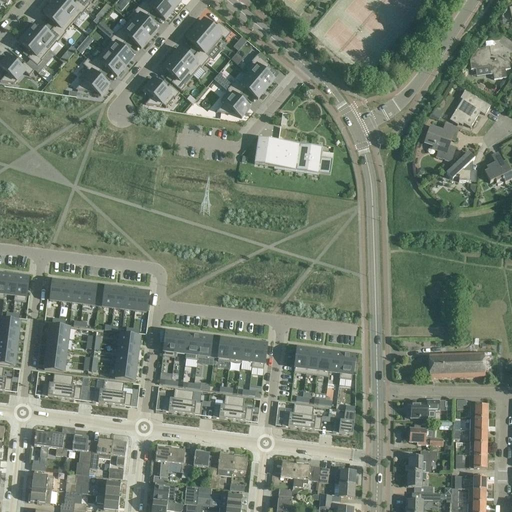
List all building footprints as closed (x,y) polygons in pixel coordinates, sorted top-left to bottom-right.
[(64,0),(57,0),(52,6),(73,24),(81,15),(82,16),(86,11),(76,2),(72,7),(64,0)] [(78,0),(76,2),(86,11),(90,5),(89,5),(93,0),(78,0)] [(144,2),(139,7),(149,15),(153,11),(165,21),(173,12),(159,0),(146,0),(145,3),(144,2)] [(159,0),(173,12),(181,2),(178,0),(159,0)] [(52,6),(44,15),(56,26),(52,30),(62,39),(66,34),(65,33),(73,24),(52,6)] [(134,15),(128,22),(149,40),(157,31),(145,20),(149,15),(139,7),(135,12),(136,13),(134,15)] [(101,12),(95,19),(96,19),(100,23),(106,17),(101,12)] [(204,21),(196,31),(215,47),(222,38),(225,41),(231,35),(231,34),(227,31),(218,23),(213,30),(204,21)] [(119,30),(115,35),(125,44),(129,39),(141,49),(149,40),(128,22),(120,31),(119,30)] [(100,23),(96,28),(101,32),(105,27),(100,23)] [(28,34),(49,52),(56,43),(57,44),(62,39),(52,30),(48,35),(36,25),(28,34)] [(195,32),(187,40),(200,51),(196,55),(206,64),(210,59),(207,56),(215,47),(196,31),(195,32)] [(28,34),(20,44),(32,54),(28,59),(31,62),(37,67),(41,63),(42,62),(41,61),(49,52),(28,34)] [(112,41),(104,50),(125,68),(133,59),(121,48),(125,44),(115,35),(111,41),(112,41)] [(88,37),(76,51),(81,55),(93,41),(88,37)] [(491,58),(489,48),(478,50),(469,61),(471,71),(489,68),(490,75),(493,75),(494,81),(506,79),(505,71),(510,70),(509,62),(505,62),(497,57),(494,60),(494,61),(491,58)] [(87,60),(101,72),(105,67),(117,78),(125,68),(104,50),(96,59),(95,58),(91,63),(87,60)] [(180,50),(171,59),(192,77),(200,68),(201,69),(206,64),(196,55),(192,60),(180,50)] [(64,56),(60,61),(65,65),(69,60),(64,56)] [(252,64),(245,73),(266,91),(271,84),(274,81),(264,73),(269,67),(257,56),(251,63),(252,64)] [(8,58),(0,66),(0,68),(7,74),(0,82),(14,85),(25,73),(29,77),(34,71),(24,63),(20,68),(8,58)] [(171,59),(163,69),(176,79),(171,84),(181,92),(186,87),(185,86),(187,84),(192,78),(192,77),(171,59)] [(83,82),(76,91),(84,92),(91,93),(93,90),(100,97),(109,87),(97,77),(100,73),(101,72),(87,60),(83,66),(87,70),(79,79),(83,82)] [(236,81),(232,86),(242,94),(245,90),(258,100),(266,91),(245,73),(244,73),(248,76),(241,85),(236,81)] [(219,75),(214,80),(227,91),(228,92),(220,102),(224,105),(217,113),(221,114),(231,115),(233,113),(241,119),(246,113),(250,110),(238,99),(239,98),(242,94),(232,86),(219,75)] [(153,80),(145,90),(153,97),(145,106),(160,108),(162,105),(166,108),(174,99),(175,100),(179,94),(170,86),(165,91),(153,80)] [(455,111),(449,121),(457,126),(458,124),(462,126),(463,125),(470,129),(478,116),(476,114),(478,112),(485,116),(490,107),(485,104),(464,92),(460,99),(465,102),(458,113),(455,111)] [(190,97),(187,100),(192,105),(194,104),(196,102),(190,97)] [(451,136),(431,129),(426,144),(435,147),(435,145),(440,147),(436,158),(450,163),(455,149),(447,147),(451,136)] [(322,149),(258,139),(254,165),(330,176),(332,161),(321,159),(322,149)] [(474,160),(468,154),(446,175),(452,181),(455,179),(459,179),(459,183),(470,183),(470,164),(474,160)] [(511,180),(511,176),(505,163),(494,168),(492,165),(486,168),(488,171),(484,173),(490,184),(495,182),(496,184),(502,181),(502,182),(503,181),(504,184),(511,180)] [(7,275),(4,301),(4,299),(5,296),(14,297),(14,299),(14,302),(18,276),(17,276),(17,277),(17,278),(12,277),(12,276),(7,275)] [(18,276),(14,302),(23,303),(26,304),(28,288),(28,283),(29,279),(23,278),(23,277),(18,277),(18,276)] [(64,282),(58,281),(58,283),(52,282),(50,302),(61,303),(64,282)] [(74,283),(69,283),(69,284),(64,284),(64,282),(61,303),(72,305),(74,283)] [(79,286),(75,285),(75,283),(74,283),(72,305),(82,306),(85,285),(79,284),(79,286)] [(100,290),(96,290),(96,288),(86,286),(86,285),(85,285),(82,306),(98,308),(100,290)] [(105,289),(104,291),(100,290),(98,308),(113,310),(116,289),(115,289),(115,290),(105,289)] [(122,291),(122,289),(116,289),(113,310),(124,311),(127,290),(126,290),(126,291),(122,291)] [(127,290),(124,311),(135,312),(138,291),(137,291),(137,293),(132,292),(133,291),(127,290)] [(138,291),(135,312),(146,314),(149,294),(143,294),(143,292),(138,291)] [(0,332),(19,335),(20,323),(6,322),(3,321),(0,321),(0,323),(0,332)] [(50,327),(48,338),(68,341),(69,330),(50,327)] [(0,343),(17,345),(19,335),(0,332),(0,343)] [(178,335),(178,333),(171,332),(171,334),(166,333),(163,353),(175,354),(178,335)] [(189,336),(190,335),(183,334),(182,335),(178,335),(175,354),(186,356),(189,336)] [(200,338),(201,338),(201,336),(194,335),(194,337),(189,336),(186,356),(198,357),(200,338)] [(120,336),(119,347),(138,350),(140,339),(120,336)] [(48,338),(47,349),(66,352),(68,341),(48,338)] [(209,359),(214,359),(216,342),(211,341),(211,339),(201,338),(200,338),(198,357),(209,359)] [(221,343),(216,342),(214,359),(230,361),(232,342),(221,340),(221,343)] [(243,343),(239,342),(239,341),(232,340),(232,342),(230,361),(241,363),(244,343),(243,343)] [(244,343),(241,363),(252,364),(255,345),(254,344),(250,344),(250,342),(243,341),(243,343),(244,343)] [(0,343),(0,354),(16,356),(17,345),(0,343)] [(255,345),(252,364),(264,366),(267,346),(261,345),(261,344),(255,343),(254,344),(255,345)] [(119,347),(117,358),(137,361),(138,350),(119,347)] [(47,349),(46,360),(65,363),(66,352),(47,349)] [(309,351),(308,351),(297,350),(294,369),(306,371),(309,351)] [(309,351),(306,371),(318,372),(320,353),(319,353),(315,352),(315,351),(308,350),(308,351),(309,351)] [(320,353),(318,372),(329,374),(331,354),(326,354),(327,352),(320,351),(319,353),(320,353)] [(331,354),(329,374),(340,375),(343,356),(342,356),(338,355),(338,353),(331,353),(331,354)] [(0,365),(4,366),(14,367),(16,356),(0,354),(0,365)] [(343,356),(340,375),(352,377),(354,357),(349,356),(349,355),(342,354),(342,356),(343,356)] [(492,378),(491,354),(429,356),(430,380),(492,378)] [(117,358),(116,369),(136,371),(137,361),(117,358)] [(46,360),(44,371),(64,374),(65,363),(46,360)] [(4,369),(0,368),(0,392),(4,393),(5,392),(11,393),(12,383),(18,384),(19,379),(12,378),(12,381),(3,379),(4,369)] [(116,369),(115,380),(134,383),(136,371),(116,369)] [(63,377),(54,375),(53,386),(43,385),(44,382),(37,382),(37,387),(43,387),(41,397),(61,400),(63,377)] [(73,378),(63,377),(61,400),(74,401),(80,402),(81,392),(87,393),(88,388),(81,387),(81,389),(72,388),(73,378)] [(103,392),(94,391),(94,389),(88,388),(87,393),(93,394),(92,404),(111,406),(114,383),(104,382),(103,392)] [(132,396),(122,395),(124,384),(114,383),(111,406),(124,408),(124,407),(130,408),(132,399),(138,399),(139,391),(132,390),(132,396)] [(181,415),(184,392),(174,391),(173,401),(164,400),(164,394),(158,394),(157,402),(163,403),(162,413),(181,415)] [(181,415),(194,417),(194,416),(200,417),(201,407),(208,408),(208,403),(202,402),(202,405),(192,403),(194,393),(184,392),(181,415)] [(235,398),(225,397),(224,407),(214,406),(215,404),(208,403),(208,408),(214,409),(212,419),(232,421),(235,398)] [(232,421),(245,423),(245,422),(251,423),(252,414),(258,415),(259,410),(252,409),(252,411),(243,410),(244,399),(235,398),(232,421)] [(435,412),(439,412),(439,403),(427,402),(427,406),(410,406),(411,419),(427,419),(427,420),(435,420),(435,412)] [(456,402),(456,411),(463,411),(463,407),(470,407),(470,402),(456,402)] [(301,430),(304,407),(294,406),(293,416),(284,415),(284,409),(278,409),(277,417),(283,418),(282,428),(301,430)] [(301,430),(314,432),(314,431),(320,432),(321,423),(327,423),(328,418),(322,418),(321,420),(312,418),(313,408),(304,407),(301,430)] [(470,407),(470,420),(487,420),(487,407),(470,407)] [(332,434),(352,436),(355,413),(345,412),(343,422),(334,421),(335,416),(328,415),(328,418),(327,423),(334,424),(332,434)] [(487,432),(487,420),(470,420),(469,432),(487,432)] [(435,432),(409,430),(408,444),(417,444),(417,446),(442,448),(442,441),(435,440),(435,432)] [(469,444),(487,445),(487,432),(469,432),(469,444)] [(48,449),(49,435),(36,433),(35,440),(34,440),(34,442),(35,442),(34,447),(41,448),(39,459),(40,459),(39,466),(32,465),(31,472),(45,473),(48,449)] [(55,457),(66,458),(67,451),(72,452),(74,440),(63,439),(64,437),(58,436),(58,434),(50,433),(49,435),(48,449),(56,450),(55,457)] [(67,476),(77,477),(88,478),(89,467),(93,443),(88,442),(88,440),(74,438),(72,452),(80,453),(78,465),(82,465),(80,477),(67,475),(67,476)] [(89,467),(95,467),(97,455),(110,457),(112,443),(98,441),(98,443),(93,443),(89,467)] [(126,445),(112,443),(110,457),(117,458),(116,467),(123,467),(126,445)] [(486,458),(487,445),(469,444),(469,457),(486,458)] [(167,486),(168,473),(171,448),(168,448),(168,450),(157,449),(156,455),(155,455),(155,457),(156,457),(155,463),(160,463),(159,471),(160,471),(159,478),(154,477),(153,484),(155,484),(167,486)] [(186,479),(189,455),(184,454),(185,452),(179,451),(179,449),(171,448),(168,473),(182,474),(181,479),(186,480),(186,479)] [(212,469),(214,458),(209,457),(209,455),(195,453),(195,455),(189,455),(186,479),(192,479),(193,467),(212,469)] [(212,469),(210,490),(218,491),(219,479),(217,479),(217,477),(231,479),(233,458),(219,456),(219,458),(214,458),(212,469)] [(464,457),(456,457),(455,470),(464,470),(464,457)] [(486,458),(469,457),(468,470),(486,471),(486,458)] [(247,460),(233,458),(231,479),(232,472),(245,474),(247,460)] [(408,473),(421,474),(422,458),(408,458),(408,473)] [(294,480),(296,466),(290,465),(290,463),(282,462),(281,471),(280,471),(280,473),(281,473),(280,479),(290,480),(294,480)] [(321,469),(314,468),(314,469),(310,469),(310,468),(304,467),(304,465),(296,464),(296,466),(294,480),(293,488),(302,489),(303,485),(307,486),(308,482),(319,483),(319,484),(321,469)] [(329,470),(321,469),(319,484),(328,485),(329,470)] [(123,471),(109,470),(108,480),(122,481),(123,471)] [(358,478),(355,478),(355,473),(340,473),(339,486),(354,487),(357,487),(358,478)] [(414,489),(414,495),(419,495),(432,495),(432,489),(429,489),(429,483),(428,482),(427,481),(426,481),(425,482),(424,483),(421,483),(421,474),(408,473),(407,489),(414,489)] [(32,481),(31,481),(30,489),(32,489),(32,490),(51,492),(52,492),(53,478),(33,476),(32,481)] [(77,477),(67,476),(65,494),(75,495),(75,494),(77,477)] [(88,478),(77,477),(75,494),(80,495),(81,484),(87,485),(88,478)] [(473,478),(473,490),(485,491),(486,479),(473,478)] [(98,485),(96,497),(119,499),(120,485),(114,484),(112,484),(106,484),(98,485)] [(169,490),(169,486),(155,484),(155,488),(154,488),(154,494),(151,493),(150,503),(153,503),(167,504),(173,505),(174,490),(169,490)] [(353,499),(354,487),(339,486),(334,485),(334,497),(339,497),(338,498),(353,499)] [(184,506),(186,506),(196,507),(198,489),(186,488),(184,506)] [(218,491),(210,490),(198,489),(196,507),(202,508),(209,509),(211,491),(218,491)] [(31,495),(29,495),(28,504),(36,505),(50,506),(51,492),(32,490),(31,495)] [(292,499),(293,492),(279,490),(278,497),(292,499)] [(461,490),(454,490),(451,490),(451,495),(451,503),(458,503),(458,490),(461,490)] [(485,504),(485,491),(473,490),(473,491),(468,491),(468,503),(485,504)] [(65,511),(73,511),(75,495),(65,494),(64,505),(61,505),(60,511),(65,511)] [(81,495),(75,495),(73,511),(85,511),(86,506),(79,505),(81,495)] [(219,510),(240,511),(242,497),(221,495),(219,510)] [(419,495),(414,495),(413,502),(407,502),(406,511),(421,511),(422,502),(440,503),(440,501),(450,501),(450,496),(432,495),(419,495)] [(106,511),(117,511),(119,499),(96,497),(96,504),(104,505),(103,511),(106,511)] [(295,511),(296,503),(292,503),(287,502),(278,501),(277,507),(275,507),(273,511),(295,511)] [(171,511),(180,511),(182,510),(183,506),(173,505),(167,504),(153,503),(152,508),(149,508),(148,511),(166,511),(167,511),(171,511)] [(484,511),(485,504),(468,503),(467,511),(484,511)]
